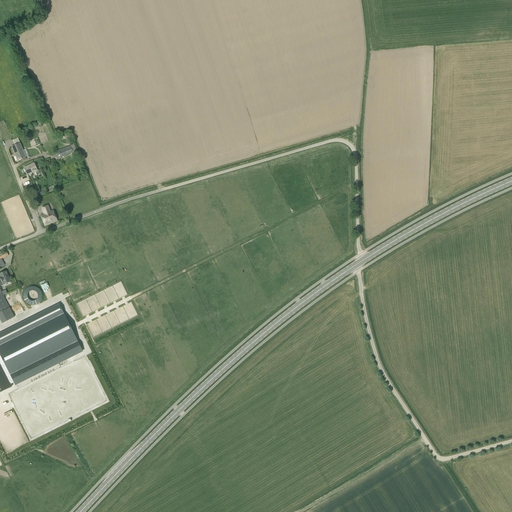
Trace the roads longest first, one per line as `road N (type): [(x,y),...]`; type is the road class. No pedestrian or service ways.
road 1 (unclassified): [(0,248),(223,169),(342,140),(355,158),(357,263)]
road 2 (primary): [(80,511),(244,347),(357,263)]
road 3 (unclassified): [(357,263),(375,354),(437,457),(511,440)]
road 4 (primary): [(357,263),(511,180)]
